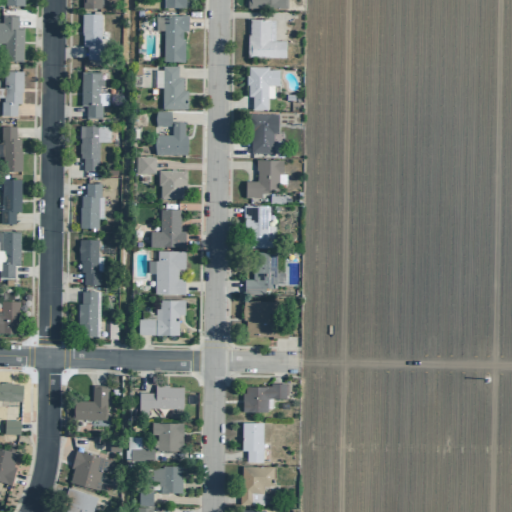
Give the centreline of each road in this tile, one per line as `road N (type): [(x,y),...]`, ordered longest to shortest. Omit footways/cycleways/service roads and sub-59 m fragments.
road 1 (residential): [(25,511),(42,417),(48,0)]
road 2 (track): [(380,511),(388,0)]
road 3 (residential): [(209,511),(215,0)]
road 4 (residential): [(294,359),(0,352)]
